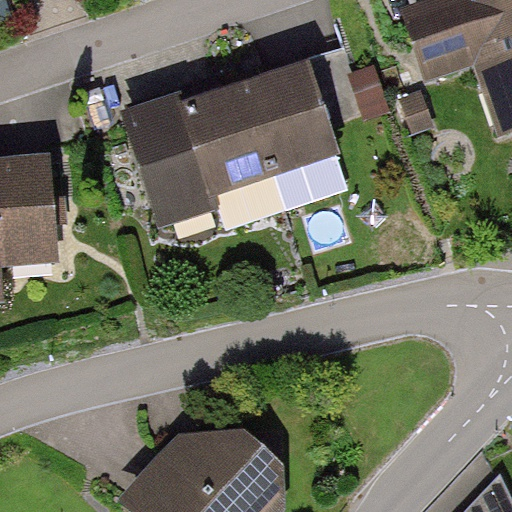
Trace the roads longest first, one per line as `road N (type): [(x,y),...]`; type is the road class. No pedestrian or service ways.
road 1 (residential): [(511,316),(430,308),(0,413)]
road 2 (residential): [(240,0),(0,80)]
road 3 (unclassified): [(511,362),(490,402),(386,511)]
